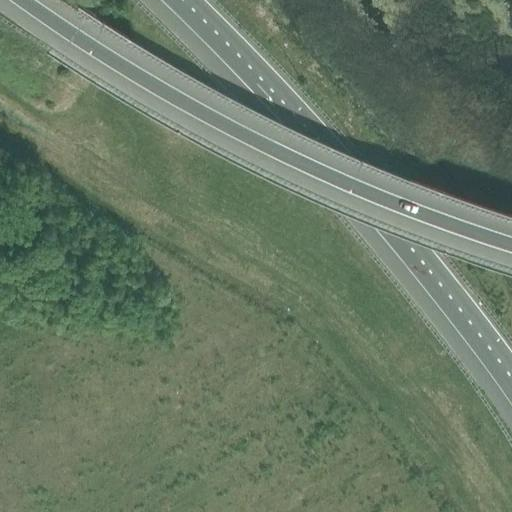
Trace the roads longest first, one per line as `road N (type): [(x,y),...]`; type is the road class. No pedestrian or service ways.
road 1 (motorway): [(19,0),(182,99),(297,154),(511,238)]
road 2 (motorway): [(181,0),(438,283),(511,381)]
